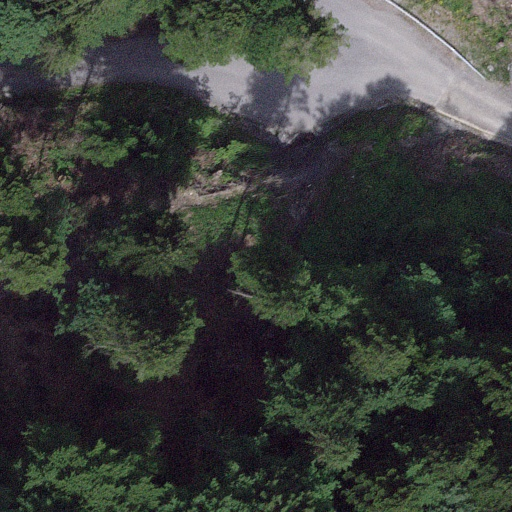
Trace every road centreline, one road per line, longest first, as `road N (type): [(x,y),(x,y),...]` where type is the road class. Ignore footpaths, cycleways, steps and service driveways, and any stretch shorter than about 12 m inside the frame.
road 1 (unclassified): [(318,0),(351,17),(369,39),(359,80),(335,89),(277,90),(175,66),(118,63),(0,78)]
road 2 (track): [(511,120),(370,58)]
